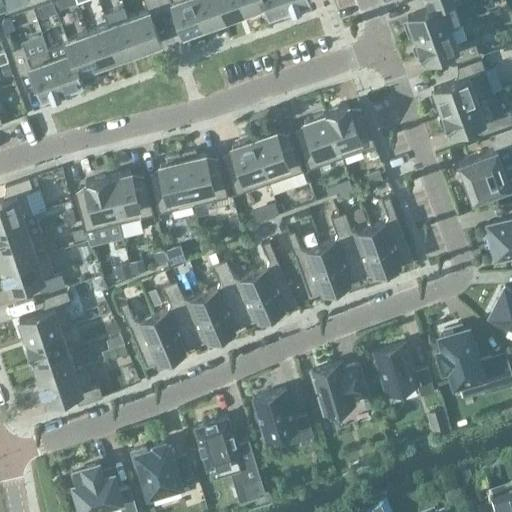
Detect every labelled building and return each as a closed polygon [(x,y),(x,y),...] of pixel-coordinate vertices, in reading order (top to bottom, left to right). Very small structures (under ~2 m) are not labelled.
[(128,16),(139,49),(160,41),(152,18),(160,9),(161,9),(158,0),(144,0),(147,9),(128,16)] [(158,0),(161,9),(163,8),(175,10),(183,33),(204,25),(194,0),(158,0)] [(194,0),(204,25),(224,18),(218,0),(194,0)] [(245,10),(241,0),(218,0),(224,18),(245,10)] [(241,0),(245,10),(264,3),(268,15),(269,15),(264,0),(241,0)] [(289,7),(286,0),(264,0),(269,15),(289,7)] [(414,38),(460,21),(452,0),(453,0),(433,0),(435,5),(407,15),(408,19),(404,20),(409,35),(413,33),(415,37),(414,37),(414,38)] [(119,56),(139,49),(128,16),(107,24),(119,56)] [(460,22),(460,21),(414,38),(415,41),(413,46),(415,53),(420,55),(422,59),(423,58),(423,59),(451,49),(455,61),(479,53),(474,40),(458,46),(450,26),(460,22)] [(107,24),(87,31),(99,63),(119,56),(107,24)] [(79,71),(99,63),(87,31),(67,38),(83,82),(79,71)] [(83,82),(67,38),(66,39),(70,50),(51,57),(48,47),(47,48),(62,90),(83,82)] [(62,90),(47,48),(27,55),(24,45),(11,50),(19,73),(31,69),(41,97),(62,90)] [(440,110),(486,93),(478,73),(485,70),(481,57),(457,66),(461,77),(433,88),(434,91),(430,93),(435,107),(440,105),(441,109),(440,109),(440,110)] [(7,58),(0,60),(0,67),(1,70),(10,67),(7,58)] [(1,70),(1,71),(4,79),(13,76),(10,67),(1,70)] [(493,114),(486,93),(440,110),(442,114),(439,118),(442,125),(446,127),(448,131),(449,131),(449,132),(477,121),(481,133),(511,121),(511,114),(510,108),(493,114)] [(347,103),(331,109),(348,154),(375,144),(362,106),(350,111),(348,104),(347,104),(347,103)] [(348,154),(331,109),(330,109),(331,110),(304,120),(306,127),(295,131),(308,168),(320,164),(348,154)] [(511,125),(489,134),(494,148),(496,147),(497,149),(511,143),(511,125)] [(252,132),(269,181),(303,169),(289,131),(278,136),(275,129),(266,132),(265,128),(252,132)] [(235,193),(269,181),(252,132),(238,137),(240,141),(231,144),(233,151),(222,155),(235,193)] [(494,148),(460,161),(460,160),(458,161),(459,163),(462,172),(462,173),(465,181),(471,197),(472,199),(474,198),(508,186),(510,185),(509,183),(496,149),(497,149),(496,147),(494,148)] [(181,153),(193,204),(228,195),(218,156),(206,159),(204,152),(195,154),(194,150),(181,153)] [(158,212),(193,204),(181,153),(167,156),(168,161),(159,163),(161,170),(149,173),(158,212)] [(108,174),(107,174),(119,221),(153,213),(144,174),(132,177),(130,170),(108,175),(108,174)] [(119,221),(107,174),(86,180),(85,181),(86,188),(74,191),(84,230),(119,221)] [(0,222),(33,211),(26,192),(33,189),(29,176),(5,184),(9,196),(0,199),(0,222)] [(384,220),(371,225),(387,269),(401,264),(400,262),(412,258),(389,194),(380,197),(387,215),(384,220)] [(387,269),(371,225),(356,230),(351,228),(345,210),(338,213),(361,276),(372,272),(372,274),(387,269)] [(0,245),(30,235),(24,215),(33,212),(33,211),(0,222),(0,245)] [(334,238),(320,243),(336,287),(350,282),(349,280),(361,276),(338,213),(330,216),(337,233),(334,238)] [(495,259),(511,255),(511,218),(486,224),(495,259)] [(336,287),(320,243),(306,248),(301,246),(295,228),(286,232),(309,295),(321,291),(322,293),(336,287)] [(37,255),(30,235),(0,245),(0,263),(2,268),(47,252),(46,252),(37,255)] [(266,265),(252,271),(271,313),(285,307),(284,306),(296,301),(269,239),(261,243),(268,260),(266,265)] [(53,272),(47,252),(2,268),(9,289),(37,279),(41,291),(65,283),(61,270),(53,272)] [(226,257),(219,261),(246,322),(256,318),(257,320),(271,313),(252,271),(238,277),(233,275),(226,257)] [(246,322),(219,261),(212,264),(219,281),(217,286),(203,292),(221,335),(235,329),(235,327),(246,322)] [(221,335),(203,292),(189,298),(184,296),(177,279),(170,282),(196,344),(207,339),(208,341),(221,335)] [(196,344),(170,282),(163,285),(170,302),(168,307),(154,313),(172,356),(186,350),(185,348),(196,344)] [(490,311),(511,322),(511,288),(504,285),(490,311)] [(25,339),(71,324),(64,304),(71,302),(67,289),(43,296),(47,308),(18,318),(25,338),(24,339),(25,339)] [(172,356),(154,313),(140,319),(135,317),(128,300),(119,304),(146,365),(157,360),(158,362),(172,356)] [(477,360),(467,326),(463,327),(461,323),(444,328),(445,333),(440,334),(444,347),(439,349),(444,365),(449,364),(455,381),(480,373),(485,390),(502,386),(493,355),(477,360)] [(71,324),(25,339),(32,360),(68,347),(61,328),(71,324)] [(434,389),(427,365),(414,369),(405,341),(373,350),(375,356),(373,360),(375,368),(379,370),(386,392),(417,383),(420,393),(434,389)] [(39,380),(84,365),(84,364),(75,367),(68,347),(32,360),(32,361),(33,360),(39,380)] [(367,391),(358,362),(343,366),(341,360),(311,369),(324,411),(354,402),(352,396),(367,391)] [(91,385),(84,365),(39,380),(46,401),(75,392),(79,403),(103,395),(98,382),(91,385)] [(118,402),(139,392),(136,384),(114,394),(118,402)] [(306,412),(294,416),(285,387),(253,396),(265,437),(288,430),(291,441),(313,435),(306,412)] [(206,421),(194,425),(207,467),(227,461),(235,484),(238,483),(243,499),(264,492),(248,436),(235,440),(227,414),(215,418),(206,421)] [(154,446),(146,448),(145,445),(131,449),(137,470),(142,469),(148,490),(178,481),(180,487),(195,483),(187,456),(174,460),(168,442),(166,442),(164,439),(153,443),(154,446)] [(73,494),(77,507),(81,506),(82,510),(119,499),(122,511),(136,511),(129,485),(117,489),(112,472),(101,475),(97,461),(84,465),(84,468),(72,472),(75,483),(74,484),(77,493),(73,494)] [(487,497),(491,511),(511,511),(511,491),(504,494),(503,492),(487,497)]
